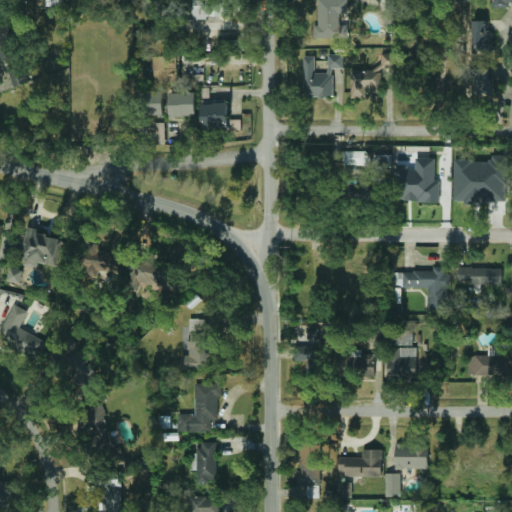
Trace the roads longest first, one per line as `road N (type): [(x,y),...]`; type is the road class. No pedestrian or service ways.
road 1 (tertiary): [(271,321),(268,0)]
road 2 (tertiary): [(271,321),(256,272),(231,236),(161,204),(54,179)]
road 3 (residential): [(511,237),(231,236)]
road 4 (residential): [(511,131),(271,132)]
road 5 (residential): [(511,411),(273,411)]
road 6 (residential): [(271,157),(54,179)]
road 7 (tertiary): [(274,511),(271,321)]
road 8 (residential): [(56,511),(47,451),(0,392)]
